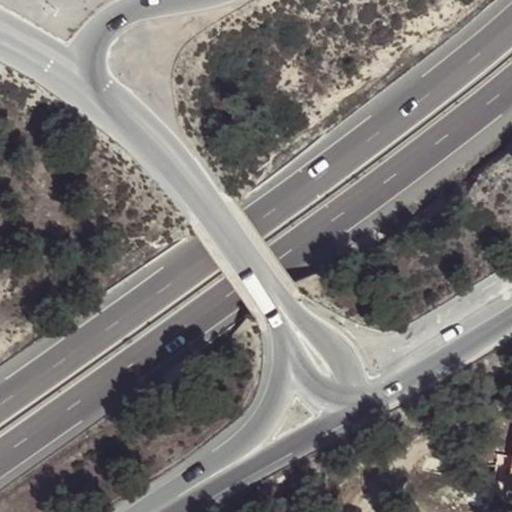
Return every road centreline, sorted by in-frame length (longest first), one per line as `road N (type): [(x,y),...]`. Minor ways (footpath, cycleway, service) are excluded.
road 1 (trunk): [(511,26),(0,401)]
road 2 (trunk): [(0,454),(511,82)]
road 3 (secondary): [(107,97),(183,167),(279,304)]
road 4 (secondary): [(286,341),(270,414),(154,511)]
road 5 (secondary): [(168,511),(335,418)]
road 6 (trunk): [(371,398),(511,313)]
road 7 (trunk): [(181,0),(136,5),(105,27),(97,66),(107,97)]
road 8 (secondary): [(352,402),(355,385),(340,352),(279,304)]
road 9 (unclassified): [(0,26),(107,97)]
